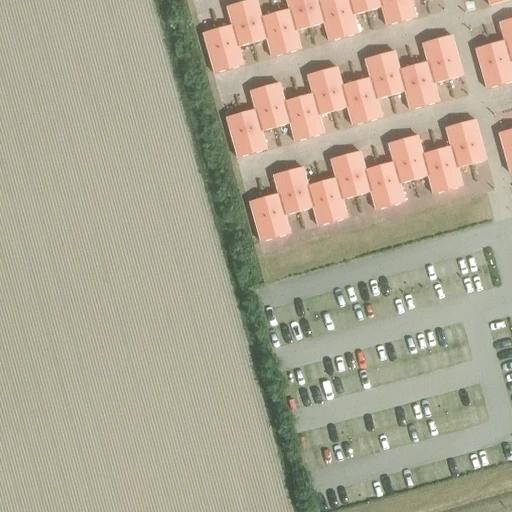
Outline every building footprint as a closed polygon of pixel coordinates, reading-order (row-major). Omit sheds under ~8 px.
[(255,0),(240,4),(248,31),(262,27),(264,33),(278,29),(274,15),(260,18),(255,0)] [(291,19),(305,15),(301,0),(285,0),(289,11),(274,15),(278,29),(292,25),(291,19)] [(316,0),(301,0),(305,15),(320,11),(321,17),(336,13),(332,0),(327,0),(317,3),(316,0)] [(358,0),(332,0),(336,13),(350,9),(348,3),(358,0)] [(336,13),(343,39),(357,35),(352,17),(367,13),(363,0),(358,0),(348,3),(350,9),(336,13)] [(386,27),(400,24),(393,0),(382,0),(379,1),(378,0),(363,0),(367,13),(381,9),(386,27)] [(393,0),(400,24),(415,20),(410,1),(413,0),(393,0)] [(231,26),(217,30),(221,44),(235,40),(233,34),(248,31),(240,4),(226,8),(231,26)] [(320,11),(305,15),(309,29),(323,25),(328,43),(343,39),(336,13),(321,17),(320,11)] [(278,29),(285,55),(300,51),(295,33),(309,29),(305,15),(291,19),(292,25),(278,29)] [(504,42),(489,46),(493,60),(507,56),(506,50),(511,48),(511,20),(498,24),(504,42)] [(271,59),(285,55),(278,29),(264,33),(262,27),(248,31),(252,45),(266,41),(271,59)] [(228,71),(221,44),(217,30),(202,34),(213,75),(228,71)] [(221,44),(228,71),(242,67),(237,48),(252,45),(248,31),(233,34),(235,40),(221,44)] [(443,68),(447,82),(462,78),(451,37),(436,41),(443,68)] [(429,71),(443,68),(436,41),(422,45),(427,63),(412,67),(416,81),(431,77),(429,71)] [(500,87),(493,60),(489,46),(475,50),(486,91),(500,87)] [(511,72),(510,64),(511,63),(511,48),(506,50),(507,56),(493,60),(500,87),(511,83),(511,72)] [(416,81),(412,67),(398,71),(393,53),(379,57),(386,83),(400,79),(402,85),(416,81)] [(386,83),(379,57),(364,61),(369,79),(355,83),(359,97),(373,93),(372,87),(386,83)] [(433,85),(447,82),(443,68),(429,71),(431,77),(416,81),(424,108),(438,104),(433,85)] [(321,73),(328,99),(343,95),(344,101),(359,97),(355,83),(341,87),(336,69),(321,73)] [(314,103),(328,99),(321,73),(307,77),(312,95),(297,99),(301,113),(316,109),(314,103)] [(400,79),(386,83),(390,97),(404,93),(409,112),(424,108),(416,81),(402,85),(400,79)] [(359,97),(366,124),(380,120),(375,101),(390,97),(386,83),(372,87),(373,93),(359,97)] [(278,84),(264,88),(271,115),(285,111),(287,117),(301,113),(297,99),(283,103),(278,84)] [(257,119),(271,115),(264,88),(249,92),(254,111),(240,115),(244,129),(258,125),(257,119)] [(366,124),(359,97),(344,101),(343,95),(328,99),(332,113),(347,109),(352,128),(366,124)] [(301,113),(309,139),(323,135),(318,117),(332,113),(328,99),(314,103),(316,109),(301,113)] [(271,115),(275,129),(289,125),(294,143),(309,139),(301,113),(287,117),(285,111),(271,115)] [(251,155),(244,129),(240,115),(225,119),(237,159),(251,155)] [(244,129),(251,155),(265,151),(260,133),(275,129),(271,115),(257,119),(258,125),(244,129)] [(474,121),(459,125),(467,152),(470,166),(485,162),(474,121)] [(436,152),(439,166),(454,162),(452,156),(467,152),(459,125),(445,129),(450,148),(436,152)] [(509,175),(511,174),(511,130),(498,135),(509,175)] [(416,137),(402,141),(409,168),(423,164),(425,170),(439,166),(436,152),(421,156),(416,137)] [(409,168),(402,141),(387,145),(392,164),(378,167),(382,182),(396,178),(395,172),(409,168)] [(470,166),(467,152),(452,156),(454,162),(439,166),(447,192),(461,188),(456,170),(470,166)] [(382,182),(378,167),(364,171),(359,153),(344,157),(352,184),(366,180),(368,185),(382,182)] [(321,183),(324,197),(339,193),(337,187),(352,184),(344,157),(330,161),(335,179),(321,183)] [(423,164),(409,168),(413,182),(427,178),(432,196),(447,192),(439,166),(425,170),(423,164)] [(382,182),(389,208),(404,204),(399,186),(413,182),(409,168),(395,172),(396,178),(382,182)] [(324,197),(321,183),(306,187),(301,169),(287,173),(294,199),(308,195),(310,201),(324,197)] [(277,195),(263,199),(267,213),(281,209),(280,203),(294,199),(287,173),(272,177),(277,195)] [(366,180),(352,184),(355,198),(370,194),(375,212),(389,208),(382,182),(368,185),(366,180)] [(355,198),(352,184),(337,187),(339,193),(324,197),(332,224),(346,220),(341,201),(355,198)] [(308,195),(294,199),(298,213),(312,209),(317,228),(332,224),(324,197),(310,201),(308,195)] [(260,244),(274,240),(267,213),(263,199),(249,203),(260,244)] [(284,217),(298,213),(294,199),(280,203),(281,209),(267,213),(274,240),(289,236),(284,217)]
